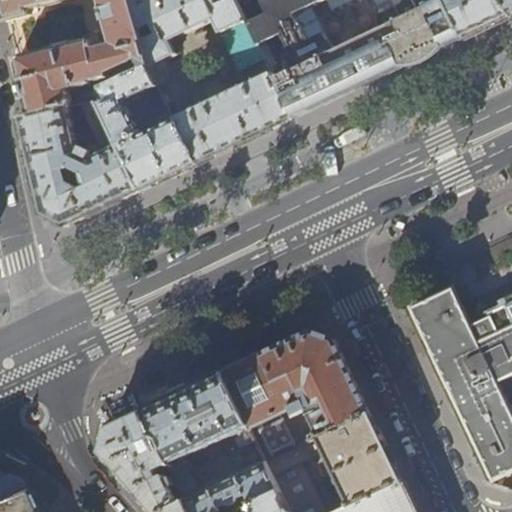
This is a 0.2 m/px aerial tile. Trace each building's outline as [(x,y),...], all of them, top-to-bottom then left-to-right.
[(2,0),(8,22),(32,15),(31,14),(39,12),(38,8),(68,0),(103,0),(106,9),(105,10),(108,22),(109,22),(114,45),(98,49),(97,43),(92,44),(92,40),(18,60),(33,117),(71,109),(81,107),(79,101),(72,102),(69,90),(91,84),(91,87),(97,85),(96,81),(109,77),(113,85),(128,78),(123,68),(140,60),(145,70),(149,68),(152,66),(134,0),(2,0)] [(223,0),(134,0),(152,66),(149,68),(158,87),(169,112),(174,122),(177,121),(198,164),(207,160),(249,140),(294,119),(237,0),(232,0),(225,3),(223,0)] [(237,0),(294,119),(379,79),(463,39),(444,0),(237,0)] [(444,0),(463,39),(488,28),(511,17),(503,0),(444,0)] [(511,0),(503,0),(511,17),(511,16),(511,0)] [(113,85),(95,94),(99,102),(141,191),(167,179),(198,164),(177,121),(174,122),(169,112),(151,121),(149,124),(148,128),(151,134),(144,137),(130,109),(129,110),(126,103),(158,87),(149,68),(145,70),(128,78),(113,85)] [(83,96),(85,105),(89,104),(99,102),(95,94),(83,96)] [(77,135),(71,109),(33,117),(21,119),(24,130),(24,133),(34,173),(44,215),(66,226),(113,204),(141,191),(99,102),(89,104),(92,118),(88,120),(104,153),(92,159),(91,159),(93,154),(85,150),(83,155),(82,155),(79,142),(83,141),(82,134),(77,135)] [(511,294),(498,301),(501,306),(488,312),(490,318),(472,327),(454,289),(413,308),(495,481),(511,472),(511,409),(507,398),(511,395),(511,294)] [(288,343),(223,373),(255,440),(266,462),(267,465),(371,414),(352,374),(336,340),(312,331),(288,343)] [(143,411),(168,466),(184,500),(189,511),(222,511),(221,508),(228,505),(232,507),(236,507),(239,504),(240,502),(241,499),(245,509),(251,506),(280,492),(267,465),(266,462),(201,493),(184,458),(238,432),(240,437),(235,439),(240,447),(255,440),(223,373),(183,392),(177,395),(143,411)] [(139,401),(143,411),(177,395),(172,385),(168,385),(141,398),(139,401)] [(124,420),(141,412),(136,400),(104,415),(109,427),(124,420)] [(124,420),(109,427),(107,428),(102,453),(133,489),(152,511),(189,511),(184,500),(177,503),(164,475),(159,478),(156,471),(168,466),(143,411),(141,412),(124,420)] [(390,452),(371,414),(267,465),(280,492),(290,511),(328,511),(305,463),(326,453),(353,507),(404,482),(390,452)] [(0,478),(0,511),(31,511),(18,482),(4,477),(0,478)] [(418,511),(404,482),(353,507),(342,511),(418,511)] [(290,511),(280,492),(251,506),(253,511),(290,511)]
